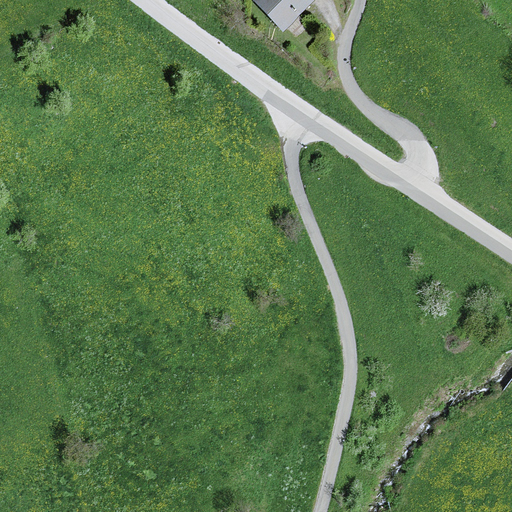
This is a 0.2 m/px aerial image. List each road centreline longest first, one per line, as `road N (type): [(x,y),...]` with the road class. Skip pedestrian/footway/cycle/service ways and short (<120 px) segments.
road 1 (unclassified): [(300,112),(293,173),(334,281),(350,362),(319,511)]
road 2 (unclassified): [(360,0),(345,71),(355,94),(413,143),(418,166),(410,184)]
road 3 (unclassified): [(148,0),(300,112)]
road 4 (unclassified): [(300,112),(410,184)]
road 5 (unclassified): [(410,184),(511,250)]
